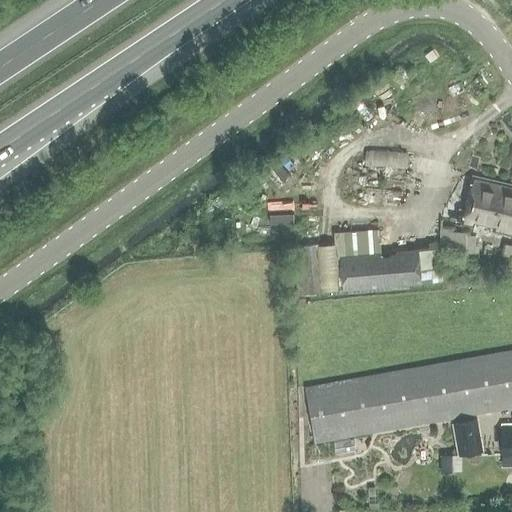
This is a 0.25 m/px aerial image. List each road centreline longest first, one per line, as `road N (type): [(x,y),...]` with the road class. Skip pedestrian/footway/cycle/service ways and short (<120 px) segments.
road 1 (unclassified): [(0,285),(381,14),(454,8),(475,18),(511,65)]
road 2 (motorway): [(0,151),(227,0)]
road 3 (motorway): [(102,0),(0,67)]
